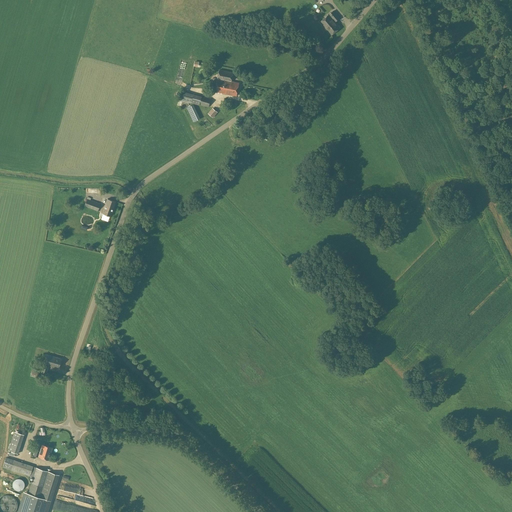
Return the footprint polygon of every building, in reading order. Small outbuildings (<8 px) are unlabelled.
[(340,28),(335,22),(339,18),(333,11),(320,22),(331,36),(340,28)] [(219,70),(217,79),(226,80),(223,93),(223,94),(236,96),(239,83),(231,81),(233,73),(219,70)] [(226,80),(217,79),(215,92),(223,94),(223,93),(226,80)] [(179,100),(200,105),(209,107),(211,99),(202,96),(202,97),(182,91),(179,100)] [(199,119),(193,105),(187,108),(194,122),(199,119)] [(212,108),(208,113),(214,118),(218,112),(212,108)] [(100,204),(87,199),(84,206),(97,211),(100,204)] [(102,214),(110,217),(116,202),(107,199),(102,214)] [(90,216),(86,228),(93,230),(96,218),(90,216)] [(46,354),(43,364),(41,372),(46,374),(49,366),(59,368),(61,359),(46,354)] [(30,376),(38,378),(39,371),(32,369),(30,376)] [(18,454),(24,435),(14,431),(8,451),(18,454)] [(37,443),(33,455),(35,456),(48,460),(52,448),(42,445),(37,443)] [(33,466),(14,460),(6,458),(2,467),(11,470),(33,477),(28,494),(51,501),(59,475),(33,467),(33,466)] [(12,485),(13,487),(14,489),(15,490),(17,491),(19,491),(21,490),(23,489),(24,488),(24,486),(24,484),(24,482),(23,480),(21,479),(19,479),(17,479),(15,480),(14,481),(13,483),(12,485)] [(91,496),(92,491),(61,483),(60,489),(60,490),(58,497),(77,501),(78,496),(75,495),(76,492),(91,496)] [(7,495),(5,495),(2,497),(0,498),(0,511),(14,511),(16,510),(17,508),(17,505),(17,503),(16,500),(14,498),(12,497),(10,495),(7,495)] [(66,511),(68,507),(71,508),(72,505),(65,503),(63,511),(66,511)]
